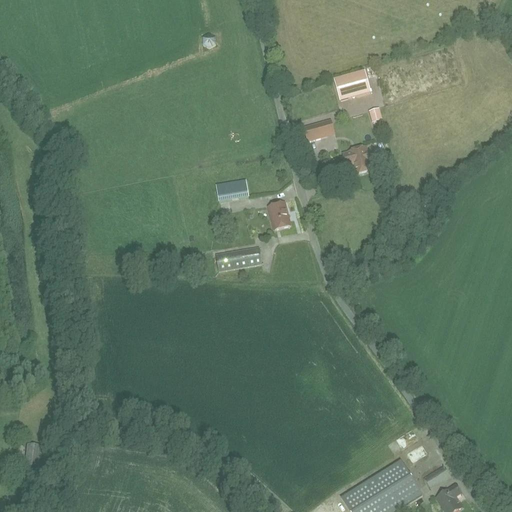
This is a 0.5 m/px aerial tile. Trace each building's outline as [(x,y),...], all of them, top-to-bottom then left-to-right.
[(215,39),(208,35),(202,39),(202,46),(209,50),(215,46),(215,39)] [(365,72),(335,81),(340,102),(371,93),(365,72)] [(373,121),(383,119),(380,106),(370,109),(373,121)] [(308,143),(327,138),(323,124),(304,130),(308,143)] [(368,153),(367,148),(348,153),(348,154),(343,155),(346,169),(352,168),(354,176),(373,171),(370,160),(372,159),(370,152),(368,153)] [(234,166),(220,167),(220,176),(235,176),(234,166)] [(219,205),(249,199),(246,181),(216,187),(219,205)] [(275,232),(290,228),(284,204),(269,208),(275,232)] [(219,274),(262,266),(259,249),(216,257),(219,274)] [(41,470),(43,449),(28,447),(25,468),(41,470)] [(397,511),(422,497),(401,463),(342,500),(349,511),(397,511)] [(431,492),(451,479),(442,468),(424,480),(431,492)] [(443,511),(457,511),(463,509),(456,499),(462,495),(456,486),(436,500),(443,511)]
